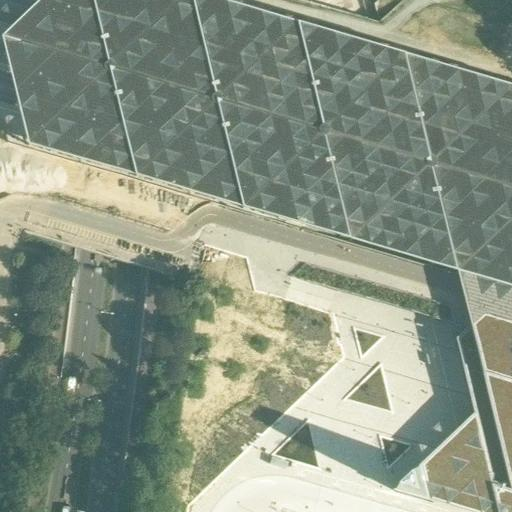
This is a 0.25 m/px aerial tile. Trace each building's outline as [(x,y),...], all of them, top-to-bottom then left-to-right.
[(0,38),(25,148),(451,273),(454,286),(465,330),(481,318),(511,327),(511,90),(208,0),(37,0),(0,35),(0,38)] [(312,260),(305,283),(337,292),(374,257),(372,249),(350,243),(320,234),(312,260)] [(447,271),(440,279),(453,331),(471,326),(455,341),(473,415),(490,486),(511,492),(511,269),(493,264),(491,270),(479,266),(475,279),(447,271)] [(460,511),(511,511),(511,492),(490,486),(473,415),(422,464),(433,504),(460,511)] [(422,464),(393,493),(433,504),(422,464)]
